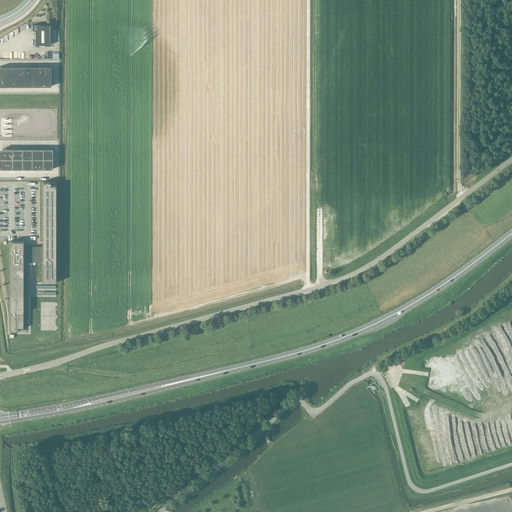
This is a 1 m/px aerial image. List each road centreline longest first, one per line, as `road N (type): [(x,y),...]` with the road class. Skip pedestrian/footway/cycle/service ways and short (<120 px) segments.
road 1 (unclassified): [(0,375),(352,280),(511,165)]
road 2 (primary): [(0,419),(114,398),(339,338),(418,300),(511,233)]
road 3 (track): [(456,0),(461,204)]
road 4 (unclassified): [(159,511),(302,391)]
road 5 (track): [(511,278),(368,375)]
